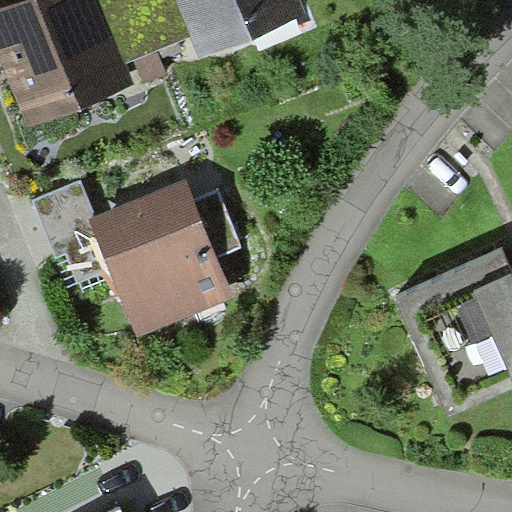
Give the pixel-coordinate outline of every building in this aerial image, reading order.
[(21,0),(0,9),(0,48),(32,125),(134,83),(125,60),(99,0),(21,0)] [(178,0),(99,0),(125,60),(192,32),(178,0)] [(178,0),(192,32),(203,58),(306,15),(299,0),(178,0)] [(99,235),(137,330),(232,292),(186,179),(95,215),(81,178),(34,196),(57,252),(99,235)] [(252,246),(222,184),(201,195),(231,257),(252,246)] [(511,270),(510,272),(499,248),(397,294),(449,407),(511,378),(511,270)]
